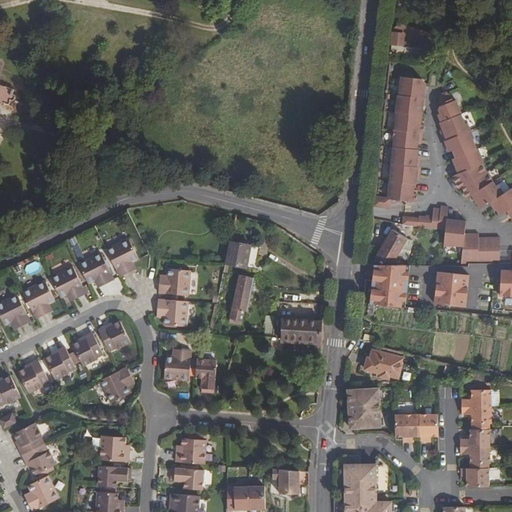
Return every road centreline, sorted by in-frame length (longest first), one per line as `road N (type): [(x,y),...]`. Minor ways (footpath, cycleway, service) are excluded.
road 1 (secondary): [(0,258),(115,203),(176,191),(349,236)]
road 2 (secondary): [(349,236),(373,0)]
road 3 (track): [(236,0),(219,30),(57,0)]
road 4 (tertiary): [(326,428),(349,236)]
road 5 (residential): [(156,417),(326,428)]
road 6 (residential): [(0,358),(116,306)]
